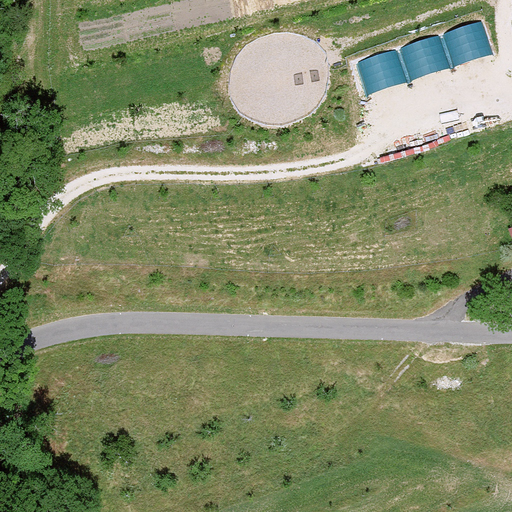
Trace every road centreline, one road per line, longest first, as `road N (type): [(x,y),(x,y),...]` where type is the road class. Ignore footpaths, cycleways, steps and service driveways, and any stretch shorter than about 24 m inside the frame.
road 1 (track): [(511,111),(290,171),(96,175),(52,208),(0,277)]
road 2 (tertiary): [(511,334),(103,324),(0,352)]
